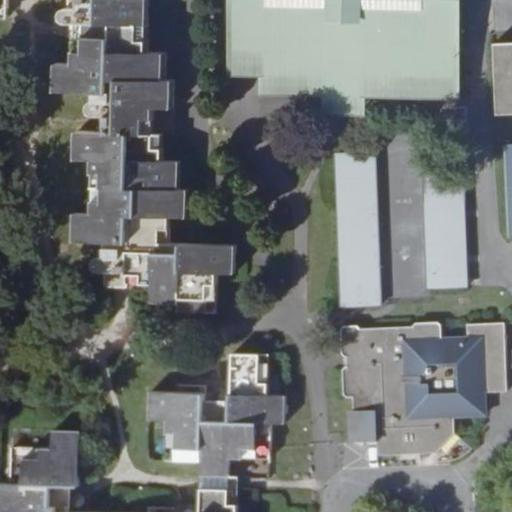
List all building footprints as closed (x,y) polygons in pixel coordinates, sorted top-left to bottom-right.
[(0,0),(0,8),(8,9),(8,0),(69,0),(69,9),(68,9),(64,10),(63,14),(63,18),(64,21),(67,23),(75,23),(75,39),(84,39),(84,53),(74,53),(74,64),(57,64),(56,92),(96,93),(96,100),(92,101),(90,102),(88,105),(87,109),(88,112),(91,114),(94,115),(101,116),(100,132),(78,131),(77,159),(95,161),(94,173),(104,174),(104,202),(93,202),(93,215),(75,214),(74,242),(106,243),(106,258),(101,258),(99,260),(97,262),(96,264),(95,267),(96,269),(98,271),(100,272),(106,273),(105,287),(128,289),(129,284),(128,275),(142,276),(142,284),(154,285),(154,303),(181,304),(180,312),(200,313),(201,284),(211,285),(211,272),(236,273),(237,246),(170,243),(161,243),(161,230),(170,230),(170,218),(189,219),(190,190),(181,189),(182,161),(163,161),(164,148),(154,148),(155,134),(155,108),(174,109),(175,80),(166,80),(167,53),(141,52),(141,41),(142,27),(150,27),(151,0),(0,0)] [(238,0),(237,51),(268,52),(267,74),(268,92),(331,94),(338,101),(354,101),(363,95),(454,97),(457,0),(238,0)] [(0,8),(0,18),(8,18),(8,9),(0,8)] [(142,27),(141,41),(149,41),(150,27),(142,27)] [(84,39),(75,39),(74,53),(84,53),(84,39)] [(510,205),(511,235),(511,42),(495,43),(498,115),(511,114),(511,145),(508,146),(510,205)] [(268,52),(237,51),(235,73),(267,74),(268,52)] [(362,114),(363,95),(354,101),(338,101),(331,94),(330,113),(362,114)] [(154,148),(164,148),(164,134),(155,134),(154,148)] [(376,157),(370,157),(337,156),(338,311),(378,310),(376,157)] [(463,169),(425,170),(425,291),(463,291),(463,169)] [(104,174),(94,173),(93,202),(104,202),(104,174)] [(161,243),(170,243),(170,230),(161,230),(161,243)] [(128,275),(129,284),(142,284),(142,276),(128,275)] [(201,284),(200,313),(210,313),(211,285),(201,284)] [(378,442),(379,456),(398,455),(397,449),(420,447),(420,454),(439,453),(455,434),(455,415),(487,414),(486,392),(508,391),(508,377),(506,331),(508,331),(507,318),(470,318),(470,339),(444,340),(443,325),(440,323),(418,324),(413,327),(364,329),(360,327),(347,327),(343,330),(344,356),(346,359),(352,358),(351,367),(346,367),(344,370),(345,394),(349,398),(354,398),(354,413),(355,432),(378,432),(378,442)] [(259,383),(260,355),(233,353),(231,415),(220,414),(220,421),(205,421),(206,393),(151,391),(151,420),(168,420),(167,432),(177,433),(177,461),(204,462),(203,483),(202,511),(84,511),(60,511),(61,505),(52,505),(53,492),(64,492),(65,485),(81,486),(83,430),(54,429),(54,449),(42,449),(42,458),(14,458),(13,483),(0,482),(0,511),(16,511),(15,511),(239,511),(240,505),(230,504),(231,483),(231,475),(232,457),(244,457),(244,450),(271,450),(272,423),(286,424),(287,395),(269,394),(270,384),(259,383)] [(271,355),(260,355),(259,383),(270,384),(271,355)] [(350,444),(378,442),(378,432),(355,432),(354,413),(349,414),(350,444)] [(177,433),(167,432),(167,460),(177,461),(177,433)] [(42,458),(42,449),(14,448),(14,458),(42,458)] [(271,459),(271,450),(244,450),(244,457),(271,459)] [(230,504),(240,505),(241,483),(241,476),(231,475),(231,483),(230,504)]
